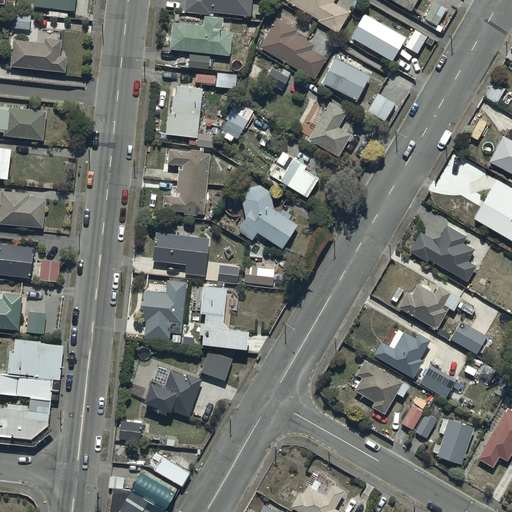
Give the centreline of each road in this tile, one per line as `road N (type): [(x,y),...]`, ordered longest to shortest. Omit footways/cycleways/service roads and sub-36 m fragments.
road 1 (tertiary): [(128,0),(76,473)]
road 2 (secondary): [(500,0),(270,400)]
road 3 (residential): [(467,511),(270,400)]
road 4 (secondary): [(270,400),(205,511)]
